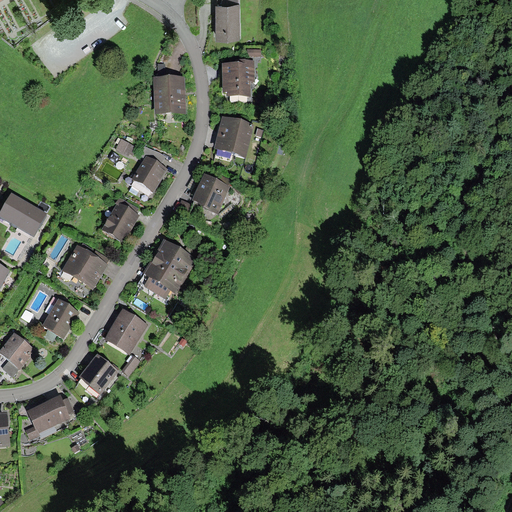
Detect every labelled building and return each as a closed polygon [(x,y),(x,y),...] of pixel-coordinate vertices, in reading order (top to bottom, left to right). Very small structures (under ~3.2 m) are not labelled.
[(236,7),(216,8),(217,41),(236,40),(236,7)] [(236,72),(223,71),(222,101),(246,102),(246,84),(251,84),(252,67),(236,66),(236,72)] [(183,76),(153,78),(155,113),(185,112),(183,76)] [(252,124),(223,117),(215,150),(245,156),(252,124)] [(123,139),(117,149),(129,156),(135,146),(123,139)] [(147,157),(160,165),(165,157),(160,153),(145,147),(141,156),(146,159),(147,157)] [(160,165),(147,157),(146,159),(134,179),(154,192),(168,169),(160,165)] [(204,174),(191,202),(219,214),(234,180),(219,174),(217,179),(204,174)] [(45,216),(12,197),(0,217),(0,218),(33,237),(45,216)] [(119,197),(116,203),(118,204),(103,230),(124,242),(141,214),(138,213),(141,209),(119,197)] [(176,227),(172,234),(180,238),(183,231),(176,227)] [(166,242),(146,274),(150,276),(144,286),(168,301),(194,259),(166,242)] [(77,245),(62,270),(93,289),(111,260),(96,250),(95,251),(83,244),(81,247),(77,245)] [(0,289),(9,273),(0,267),(0,289)] [(80,313),(59,300),(43,325),(65,338),(80,313)] [(148,324),(123,309),(104,338),(129,354),(148,324)] [(35,349),(14,333),(0,350),(0,351),(10,360),(3,369),(13,376),(35,349)] [(118,370),(98,354),(80,378),(100,393),(118,370)] [(134,358),(123,373),(130,377),(140,362),(134,358)] [(63,400),(61,396),(27,410),(34,426),(37,433),(39,432),(71,419),(69,414),(74,412),(67,398),(63,400)] [(6,413),(0,413),(0,447),(9,446),(6,413)] [(37,433),(34,426),(25,430),(30,440),(40,435),(39,432),(37,433)]
